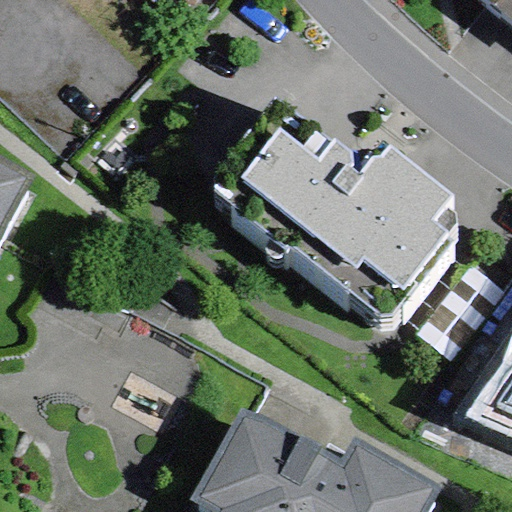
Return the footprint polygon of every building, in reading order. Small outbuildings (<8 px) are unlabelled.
[(204,0),(120,0),(124,3),(126,0),(148,0),(157,6),(161,0),(180,0),(194,11),(204,0)] [(511,0),(473,0),(511,32),(511,0)] [(382,327),(397,327),(456,252),(449,247),(458,236),(456,222),(448,217),(455,207),(391,156),(382,169),(372,169),(359,188),(351,182),(355,177),(355,165),(275,106),(215,188),(216,207),(288,263),(291,259),(382,327)] [(0,253),(36,186),(0,164),(0,253)] [(471,267),(417,337),(452,365),(506,296),(471,267)] [(435,511),(444,497),(354,447),(344,470),(243,417),(191,507),(198,511),(435,511)]
